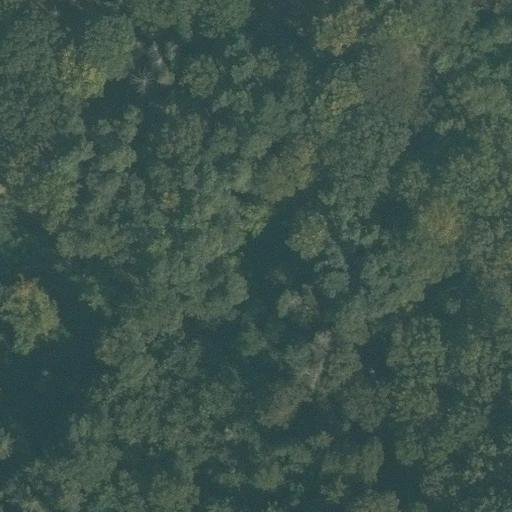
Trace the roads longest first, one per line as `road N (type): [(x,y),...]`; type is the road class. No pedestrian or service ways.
road 1 (track): [(454,511),(0,191)]
road 2 (track): [(511,210),(310,410)]
